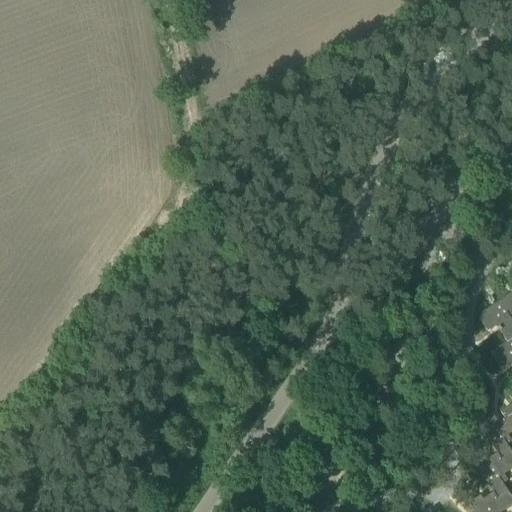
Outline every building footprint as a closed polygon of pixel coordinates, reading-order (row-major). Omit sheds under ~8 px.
[(495,328),(506,344),(511,339),(511,324),(506,315),(511,311),(511,295),(476,318),(486,334),(495,328)] [(511,339),(506,344),(489,355),(499,371),(507,365),(511,372),(511,339)] [(511,405),(499,414),(504,420),(511,414),(511,395),(508,398),(511,402),(511,405)] [(496,455),(486,461),(490,466),(510,453),(502,442),(511,435),(511,414),(504,420),(498,424),(492,416),(477,426),(496,455)] [(473,465),(492,494),(495,499),(508,491),(501,479),(511,471),(511,456),(510,453),(490,466),(486,461),(484,458),(473,465)] [(468,505),(473,511),(506,511),(511,508),(511,496),(508,491),(495,499),(492,494),(482,501),(480,497),(468,505)]
